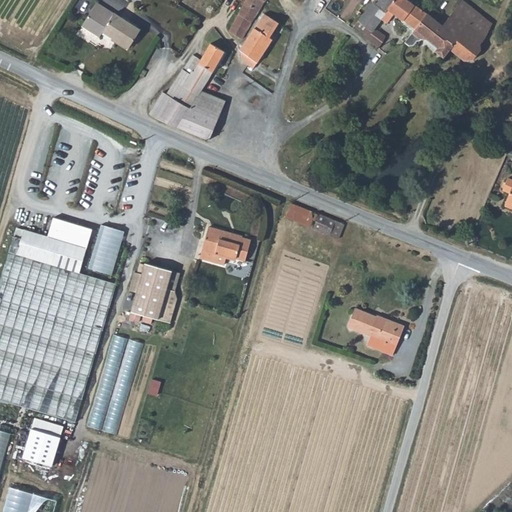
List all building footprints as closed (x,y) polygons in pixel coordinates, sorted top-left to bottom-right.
[(248,0),(235,23),(240,26),(235,35),(243,39),(259,11),(265,0),(248,0)] [(375,0),(374,2),(386,12),(394,0),(375,0)] [(395,13),(416,28),(427,13),(409,0),(394,0),(386,12),(382,19),(388,23),(395,13)] [(459,0),(455,6),(459,9),(464,0),(463,0),(459,0)] [(491,20),(464,0),(459,9),(471,18),(464,29),(481,41),(491,20)] [(382,19),(386,12),(374,2),(356,26),(366,34),(365,36),(379,47),(387,36),(375,28),(382,19)] [(427,13),(416,28),(407,42),(412,46),(414,45),(420,39),(427,39),(434,45),(459,9),(455,6),(442,24),(427,13)] [(471,18),(459,9),(434,45),(439,48),(437,51),(445,56),(451,48),(467,59),(473,57),(481,46),(481,41),(464,29),(471,18)] [(139,33),(92,10),(80,35),(99,44),(102,38),(130,52),(139,33)] [(263,13),(241,50),(243,60),(255,68),(274,39),(271,37),(279,22),(263,13)] [(235,35),(240,26),(235,23),(230,31),(235,35)] [(211,42),(202,58),(194,54),(186,70),(192,73),(178,97),(176,96),(174,98),(173,97),(161,118),(160,119),(191,132),(191,133),(209,140),(226,101),(203,90),(225,51),(211,42)] [(192,73),(186,70),(194,54),(193,53),(167,93),(164,92),(151,112),(161,118),(173,97),(174,98),(176,96),(178,97),(192,73)] [(314,228),(313,212),(291,203),(286,217),(314,228)] [(339,238),(345,225),(313,212),(314,228),(339,238)] [(116,274),(127,230),(103,224),(92,268),(116,274)] [(204,262),(217,265),(219,258),(220,255),(240,261),(248,263),(254,244),(226,235),(226,234),(213,230),(204,262)] [(19,242),(15,256),(78,274),(84,250),(22,232),(19,242)] [(254,244),(254,242),(226,234),(226,235),(254,244)] [(0,401),(5,403),(76,423),(115,285),(78,274),(15,256),(19,242),(11,240),(0,280),(0,401)] [(239,263),(240,261),(220,255),(219,258),(229,261),(239,263)] [(229,261),(219,258),(217,265),(227,269),(229,261)] [(137,297),(132,316),(168,328),(174,307),(178,297),(181,285),(183,280),(146,268),(143,279),(134,277),(129,295),(137,297)] [(395,327),(353,309),(345,328),(393,349),(398,339),(391,336),(395,327)] [(175,355),(113,336),(86,425),(149,446),(175,355)] [(55,467),(67,426),(37,417),(25,458),(55,467)] [(0,477),(13,434),(0,430),(0,477)] [(511,511),(511,480),(478,511),(511,511)]
